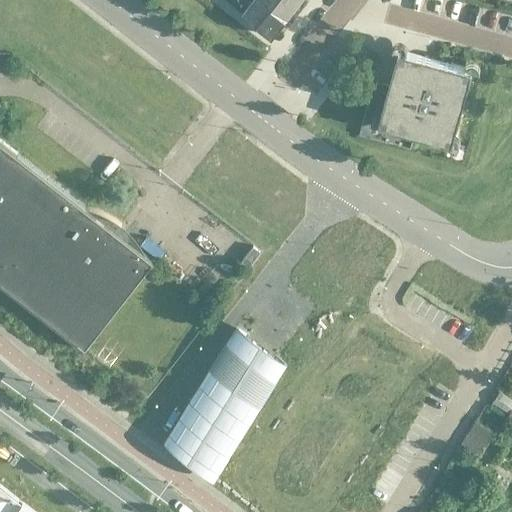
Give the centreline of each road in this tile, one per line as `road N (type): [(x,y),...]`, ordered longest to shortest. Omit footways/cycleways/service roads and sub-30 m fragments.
road 1 (unclassified): [(511,268),(488,265),(428,234),(261,121)]
road 2 (secondary): [(185,511),(0,371)]
road 3 (unclassified): [(390,511),(511,323)]
road 4 (unclassified): [(261,121),(109,0)]
road 5 (residential): [(511,50),(348,7)]
road 6 (residential): [(261,121),(348,7)]
